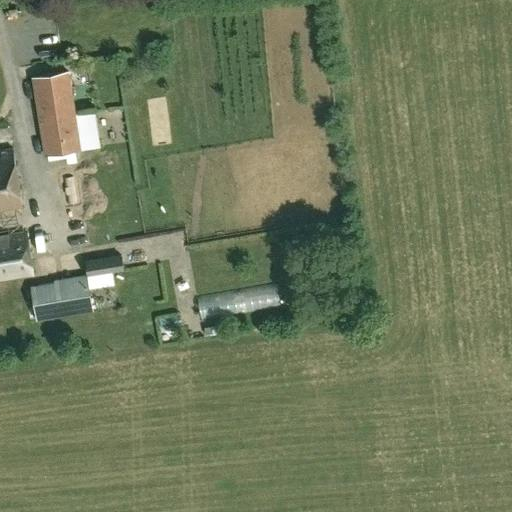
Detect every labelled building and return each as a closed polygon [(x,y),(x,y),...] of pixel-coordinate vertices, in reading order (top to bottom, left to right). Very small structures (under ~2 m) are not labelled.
[(47,156),(84,149),(100,147),(95,110),(78,112),(72,71),(35,77),(47,156)] [(0,212),(23,210),(15,151),(0,153),(0,212)] [(30,231),(0,235),(0,282),(37,277),(30,231)] [(35,288),(41,320),(93,311),(89,288),(113,284),(112,272),(124,269),(123,257),(89,263),(91,276),(56,282),(56,284),(35,288)] [(71,264),(73,278),(90,275),(88,261),(71,264)] [(53,279),(66,278),(65,265),(52,267),(53,279)]
